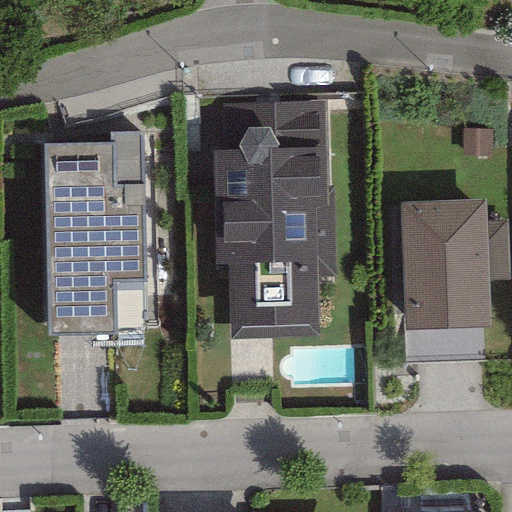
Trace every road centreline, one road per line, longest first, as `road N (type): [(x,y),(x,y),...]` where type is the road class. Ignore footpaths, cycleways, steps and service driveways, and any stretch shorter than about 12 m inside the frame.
road 1 (residential): [(511,71),(267,47),(0,96)]
road 2 (residential): [(0,478),(511,453)]
